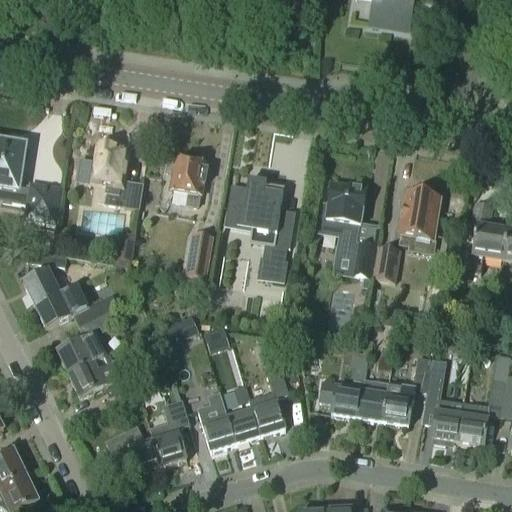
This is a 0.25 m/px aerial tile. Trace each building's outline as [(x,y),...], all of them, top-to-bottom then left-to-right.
[(372,0),(368,28),(408,35),(413,0),(372,0)] [(0,193),(4,194),(2,206),(27,210),(25,224),(55,229),(60,195),(30,190),(30,196),(21,194),(23,182),(19,181),(24,151),(5,148),(6,146),(0,144),(0,193)] [(87,167),(85,181),(94,183),(94,186),(107,188),(105,198),(119,201),(120,191),(123,191),(125,177),(123,177),(126,158),(113,156),(113,153),(99,151),(96,169),(87,167)] [(168,164),(165,178),(173,179),(170,196),(187,199),(186,210),(196,212),(198,201),(200,201),(201,191),(204,191),(206,176),(204,176),(205,168),(176,163),(176,165),(168,164)] [(127,188),(122,212),(136,214),(141,191),(127,188)] [(234,194),(227,233),(266,239),(259,284),(272,286),(272,288),(284,290),(287,268),(285,268),(287,255),(289,255),(290,254),(289,253),(294,228),(279,225),(284,193),(266,190),(264,189),(259,189),(252,188),(251,196),(246,195),(246,196),(234,194)] [(322,211),(318,238),(340,241),(337,260),(353,263),(350,281),(364,283),(362,293),(369,294),(376,245),(357,242),(360,225),(361,225),(366,192),(348,189),(348,192),(331,190),(328,211),(322,211)] [(406,199),(399,241),(431,246),(438,205),(406,199)] [(476,232),(472,261),(502,266),(507,236),(487,233),(490,212),(476,209),(472,231),(476,232)] [(511,237),(507,236),(502,266),(511,267),(511,237)] [(120,238),(115,271),(133,274),(138,240),(120,238)] [(191,239),(185,281),(203,284),(210,242),(191,239)] [(377,253),(372,285),(394,288),(399,257),(377,253)] [(23,256),(22,268),(47,272),(47,271),(63,273),(64,264),(48,261),(48,260),(23,256)] [(48,275),(22,288),(33,311),(59,298),(48,275)] [(77,290),(59,298),(33,311),(45,335),(74,320),(80,332),(114,314),(118,312),(112,300),(88,312),(77,290)] [(114,314),(80,332),(84,340),(100,331),(103,337),(104,336),(103,336),(119,328),(120,328),(121,328),(114,314)] [(191,322),(179,327),(187,343),(198,338),(191,322)] [(96,337),(56,357),(68,381),(108,361),(96,337)] [(322,386),(319,406),(332,408),(330,421),(357,425),(363,387),(363,384),(367,359),(345,355),(343,367),(352,369),(349,384),(351,385),(350,395),(335,392),(336,389),(322,386)] [(108,361),(68,381),(79,404),(104,392),(109,403),(148,384),(143,373),(119,385),(108,361)] [(388,390),(382,429),(407,433),(413,395),(425,397),(430,365),(418,363),(413,395),(388,390)] [(425,397),(424,410),(436,412),(431,445),(433,445),(432,449),(450,451),(451,448),(457,449),(463,409),(438,405),(444,368),(430,365),(425,397)] [(463,409),(457,449),(483,453),(488,420),(500,422),(506,387),(509,368),(496,366),(488,413),(463,409)] [(248,404),(252,416),(260,444),(285,436),(275,404),(287,400),(280,376),(267,380),(272,397),(248,404)] [(172,383),(161,386),(164,397),(175,394),(172,383)] [(363,387),(357,425),(382,429),(388,390),(389,388),(363,384),(363,387)] [(511,388),(506,387),(500,422),(511,424),(511,429),(507,457),(511,458),(511,388)] [(244,390),(233,393),(238,410),(248,407),(244,390)] [(210,412),(197,416),(211,459),(235,451),(227,424),(220,400),(207,403),(210,412)] [(149,434),(153,446),(162,474),(187,466),(179,440),(181,439),(180,434),(189,431),(182,407),(163,413),(168,428),(149,434)] [(252,416),(227,424),(235,451),(260,444),(252,416)] [(136,435),(108,449),(122,476),(134,473),(136,482),(162,474),(153,446),(143,449),(136,435)] [(12,455),(0,461),(0,494),(25,482),(12,455)] [(0,511),(29,511),(38,508),(25,482),(0,494),(0,511)]
